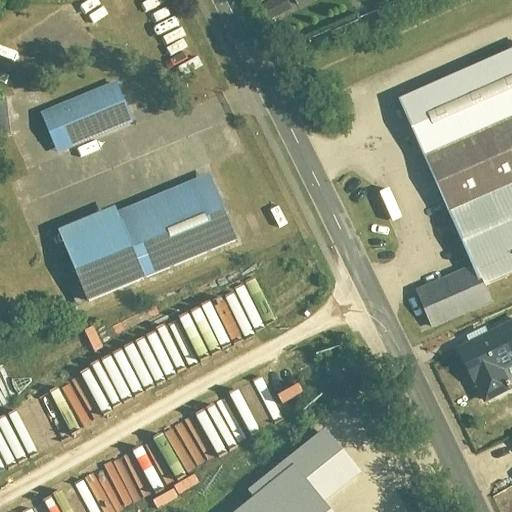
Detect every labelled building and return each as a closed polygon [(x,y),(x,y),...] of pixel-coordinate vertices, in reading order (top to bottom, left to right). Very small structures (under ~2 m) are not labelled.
[(269,19),(288,11),(284,0),(271,0),(263,4),(269,19)] [(511,57),(394,109),(467,273),(472,271),(483,296),(511,282),(511,57)] [(114,90),(37,122),(53,161),(130,129),(114,90)] [(384,183),(373,187),(385,217),(396,212),(384,183)] [(111,219),(51,244),(81,314),(231,250),(205,188),(114,226),(111,219)] [(430,337),(490,310),(483,296),(472,271),(467,273),(412,298),(430,337)] [(511,371),(511,326),(454,355),(482,411),(509,398),(499,377),(511,371)] [(0,468),(120,412),(112,396),(109,398),(97,374),(0,419),(0,468)] [(269,385),(279,408),(303,397),(292,374),(269,385)] [(269,384),(171,420),(187,464),(285,428),(269,384)] [(365,478),(327,430),(247,495),(253,503),(241,511),(324,511),(365,478)] [(61,494),(70,511),(96,511),(82,484),(61,494)]
